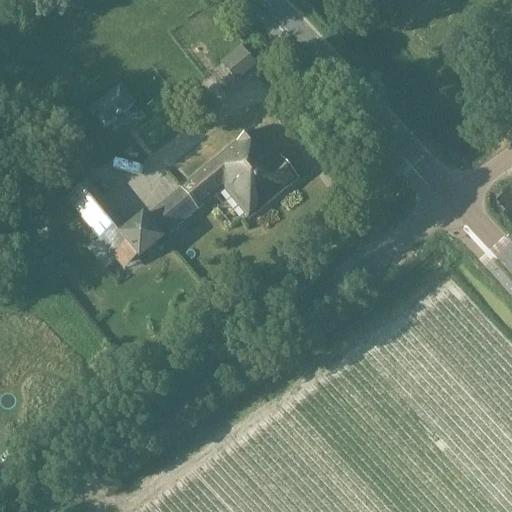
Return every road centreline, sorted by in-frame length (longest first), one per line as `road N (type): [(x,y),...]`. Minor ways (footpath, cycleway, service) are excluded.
road 1 (unclassified): [(31,511),(453,198)]
road 2 (tertiary): [(453,198),(267,0)]
